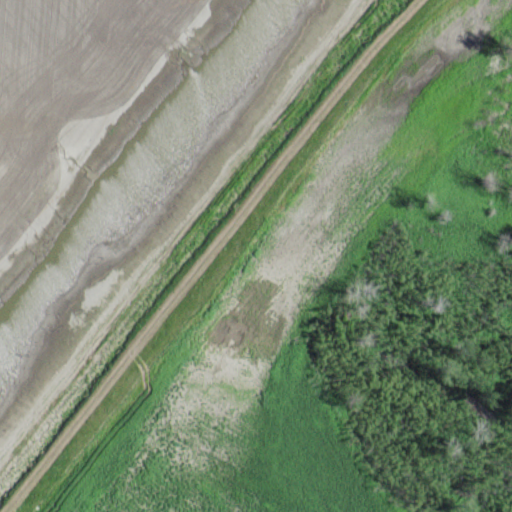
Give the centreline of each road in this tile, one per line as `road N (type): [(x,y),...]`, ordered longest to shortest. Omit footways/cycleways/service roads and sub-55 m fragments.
road 1 (residential): [(418,0),(350,71),(2,511)]
road 2 (residential): [(0,130),(277,164)]
